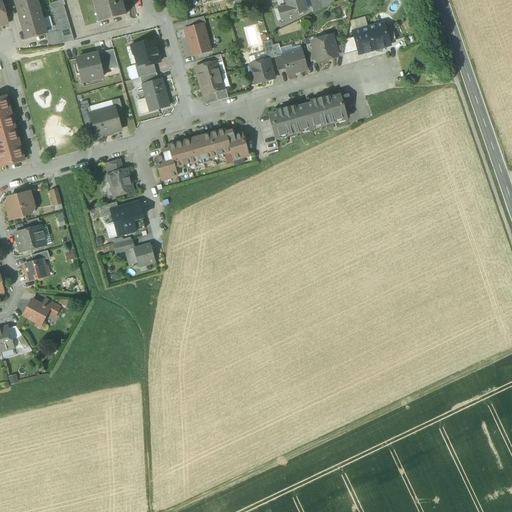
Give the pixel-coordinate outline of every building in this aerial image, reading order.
[(14,0),(19,16),(39,11),(36,0),(14,0)] [(50,4),(58,32),(62,44),(73,40),(61,0),(50,4)] [(120,0),(95,0),(101,22),(125,15),(120,0)] [(242,8),(239,0),(233,0),(236,9),(242,8)] [(284,0),(286,6),(278,9),(281,21),(290,18),(289,17),(298,14),(297,13),(306,10),(303,0),(284,0)] [(309,0),(312,10),(318,8),(315,0),(309,0)] [(315,0),(318,8),(323,7),(321,0),(315,0)] [(39,11),(19,16),(26,39),(46,33),(39,11)] [(203,17),(186,22),(188,29),(203,25),(205,24),(203,17)] [(383,23),(368,28),(374,51),(390,46),(389,43),(385,29),(383,23)] [(188,29),(184,30),(192,57),(210,51),(203,25),(188,29)] [(392,27),(385,29),(389,43),(396,41),(392,27)] [(368,28),(352,32),(354,38),(358,51),(359,55),(374,51),(368,28)] [(58,32),(46,33),(49,46),(62,44),(58,32)] [(331,36),(321,39),(321,42),(312,44),(317,61),(318,63),(329,60),(328,58),(337,56),(331,36)] [(354,38),(346,40),(343,56),(358,51),(354,38)] [(269,41),(262,43),(267,60),(268,60),(274,58),(271,47),(269,41)] [(154,42),(145,45),(144,43),(132,46),(132,47),(135,47),(137,53),(135,57),(137,65),(137,66),(148,63),(148,66),(153,64),(160,62),(154,42)] [(312,44),(306,46),(311,63),(317,61),(312,44)] [(278,45),(271,47),(274,58),(278,71),(285,69),(282,56),(278,45)] [(113,50),(101,53),(105,71),(118,67),(113,50)] [(282,56),(285,69),(287,76),(307,70),(301,50),(282,56)] [(97,54),(76,59),(82,83),(103,78),(97,54)] [(220,55),(207,59),(209,64),(222,61),(220,55)] [(262,61),(262,60),(260,59),(257,60),(255,62),(256,63),(250,65),(255,84),(274,79),(268,60),(267,60),(262,61)] [(209,64),(195,68),(199,82),(220,76),(225,74),(222,61),(209,64)] [(148,63),(137,66),(137,65),(135,66),(138,79),(140,78),(156,74),(153,64),(148,66),(148,63)] [(156,74),(140,78),(142,85),(158,81),(156,74)] [(220,76),(199,82),(203,95),(215,92),(224,89),(220,76)] [(158,81),(142,85),(150,112),(169,107),(161,80),(158,81)] [(224,89),(215,92),(217,101),(228,98),(225,89),(224,89)] [(331,96),(311,102),(312,104),(304,106),(311,130),(312,129),(311,127),(320,124),(321,127),(335,123),(334,120),(344,117),(345,120),(346,120),(339,96),(331,99),(331,96)] [(6,97),(0,98),(0,132),(15,129),(6,97)] [(119,99),(112,101),(113,108),(114,108),(116,115),(123,113),(119,99)] [(296,106),(276,112),(277,114),(269,116),(276,139),(277,139),(276,136),(285,134),(286,137),(301,132),(300,130),(309,127),(310,130),(311,130),(304,106),(297,108),(296,106)] [(89,108),(81,110),(85,126),(93,124),(90,115),(91,114),(89,108)] [(91,114),(90,115),(93,124),(97,138),(121,131),(116,115),(114,108),(113,108),(91,114)] [(15,129),(0,132),(0,165),(0,167),(24,160),(15,129)] [(231,129),(210,135),(217,157),(230,154),(232,162),(248,157),(242,136),(234,138),(231,129)] [(217,157),(210,135),(181,143),(187,165),(217,157)] [(175,170),(187,165),(181,143),(161,148),(163,159),(156,161),(162,181),(177,177),(175,170)] [(119,160),(105,164),(108,175),(122,171),(119,160)] [(108,175),(107,175),(108,177),(106,179),(108,184),(110,185),(114,197),(133,192),(131,185),(132,183),(131,178),(128,177),(126,170),(122,171),(108,175)] [(57,190),(50,192),(54,206),(61,204),(57,190)] [(29,192),(9,198),(5,205),(9,221),(17,219),(18,219),(23,218),(24,217),(29,215),(34,207),(29,192)] [(99,208),(101,217),(112,214),(111,211),(118,209),(116,203),(99,208)] [(118,209),(111,211),(112,214),(118,237),(127,234),(130,236),(133,235),(135,232),(145,229),(142,218),(137,203),(118,209)] [(38,219),(26,222),(29,230),(40,227),(38,219)] [(29,230),(14,234),(20,253),(46,246),(40,227),(29,230)] [(53,242),(49,233),(44,235),(48,245),(53,242)] [(114,245),(116,255),(134,250),(131,240),(123,243),(114,245)] [(149,246),(134,250),(139,267),(154,263),(149,246)] [(47,252),(31,256),(33,263),(42,260),(42,261),(49,259),(47,252)] [(33,263),(24,265),(28,282),(36,280),(39,281),(43,280),(44,277),(47,277),(42,261),(42,260),(33,263)] [(41,306),(31,300),(23,316),(36,323),(37,327),(40,329),(43,328),(44,325),(43,321),(47,313),(49,310),(41,306)] [(59,308),(45,300),(41,306),(49,310),(47,313),(54,317),(59,308)] [(7,327),(0,329),(0,352),(13,348),(7,327)] [(29,347),(21,336),(16,339),(24,350),(29,347)]
